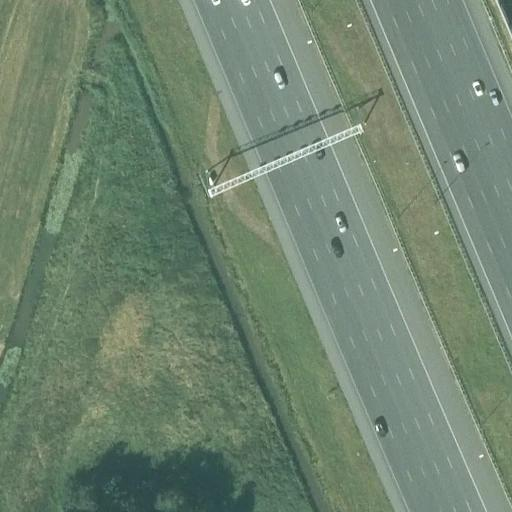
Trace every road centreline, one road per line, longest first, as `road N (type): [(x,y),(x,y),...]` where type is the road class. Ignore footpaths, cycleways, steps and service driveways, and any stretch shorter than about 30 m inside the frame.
road 1 (motorway): [(232,0),(448,511)]
road 2 (motorway): [(511,210),(423,0)]
